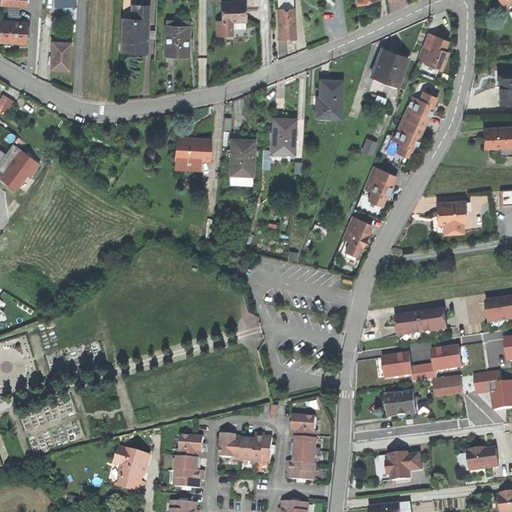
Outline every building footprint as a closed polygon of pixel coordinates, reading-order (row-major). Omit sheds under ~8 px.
[(54,0),(54,9),(75,9),(75,0),(54,0)] [(121,0),(121,19),(122,19),(133,19),(133,6),(133,0),(121,0)] [(277,0),(278,9),(293,9),(292,0),(277,0)] [(225,35),(232,35),(232,22),(235,22),(245,21),(245,19),(244,1),(221,2),(222,21),(216,22),(217,35),(225,35)] [(27,4),(2,2),(2,5),(9,5),(8,14),(19,14),(19,6),(27,7),(27,4)] [(133,19),(122,19),(122,51),(136,51),(146,52),(148,6),(133,6),(133,19)] [(293,9),(278,9),(277,9),(278,39),(287,39),(296,38),(294,9),(293,9)] [(25,43),(26,22),(19,21),(8,21),(0,20),(0,24),(0,41),(12,43),(25,43)] [(189,27),(165,27),(165,55),(175,56),(188,55),(188,49),(188,38),(189,27)] [(428,33),(422,47),(430,50),(435,36),(428,33)] [(424,64),(442,71),(448,55),(449,53),(445,51),(449,42),(435,36),(430,50),(422,47),(417,60),(425,62),(424,64)] [(51,69),(69,70),(71,43),(53,42),(52,55),(51,69)] [(397,86),(408,59),(396,55),(382,49),(371,76),(397,86)] [(500,104),(511,103),(511,69),(497,70),(497,76),(498,83),(499,83),(500,104)] [(317,117),(340,118),(342,81),(331,81),(320,80),(320,99),(317,99),(317,117)] [(413,97),(403,119),(423,128),(427,120),(429,120),(433,110),(431,109),(432,108),(436,98),(423,92),(419,100),(413,97)] [(14,102),(3,95),(0,99),(0,108),(7,113),(14,102)] [(223,131),(231,132),(232,118),(224,118),(223,131)] [(287,119),(273,119),(273,132),(275,132),(274,153),(294,154),(296,120),(287,119)] [(415,148),(416,146),(417,147),(421,137),(420,136),(423,128),(403,119),(393,141),(400,144),(396,152),(410,158),(415,148)] [(511,146),(511,127),(484,129),(484,133),(485,148),(499,147),(511,146)] [(209,161),(210,140),(192,139),(192,140),(189,140),(176,139),(175,169),(186,170),(187,159),(198,160),(209,161)] [(230,174),(252,175),(254,140),(244,140),(232,139),(231,150),(230,174)] [(377,143),(367,139),(362,151),(372,155),(377,143)] [(0,171),(3,174),(20,150),(12,144),(5,154),(0,160),(0,171)] [(511,146),(499,147),(500,156),(502,157),(511,156),(511,146)] [(39,164),(20,150),(3,174),(1,176),(0,177),(0,178),(16,190),(27,175),(29,177),(39,164)] [(197,170),(198,160),(187,159),(186,170),(197,170)] [(368,200),(382,206),(386,196),(387,194),(388,195),(396,176),(373,167),(364,188),(372,192),(368,200)] [(252,175),(230,174),(230,185),(252,186),(252,175)] [(511,205),(511,190),(501,191),(502,205),(511,205)] [(436,203),(437,214),(440,214),(440,224),(444,223),(448,223),(448,233),(462,232),(462,222),(465,222),(465,211),(464,201),(436,203)] [(345,252),(357,257),(362,245),(363,243),(364,244),(372,225),(352,217),(342,238),(350,242),(345,252)] [(312,231),(324,235),(327,229),(315,225),(312,231)] [(511,297),(502,300),(487,302),(490,323),(511,319),(511,297)] [(397,317),(399,336),(449,329),(446,309),(434,311),(411,314),(397,317)] [(460,347),(432,351),(434,365),(435,370),(462,367),(460,347)] [(385,378),(413,374),(412,368),(410,354),(396,356),(383,358),(385,378)] [(501,369),(500,359),(488,361),(489,370),(501,369)] [(436,380),(435,370),(434,365),(412,368),(413,374),(414,383),(434,380),(436,380)] [(486,394),(493,393),(491,384),(502,383),(500,371),(474,375),(477,395),(486,394)] [(436,380),(434,380),(436,395),(463,391),(461,376),(436,380)] [(511,381),(502,383),(491,384),(493,393),(495,410),(511,407),(511,381)] [(417,412),(414,391),(386,395),(387,404),(389,416),(417,412)] [(293,437),(296,438),(317,439),(318,431),(315,431),(316,417),(293,415),(292,424),(292,430),(294,430),(293,437)] [(220,457),(234,458),(234,460),(271,463),(272,448),(273,438),(265,438),(265,434),(255,433),(255,438),(252,437),(236,436),(236,435),(230,434),(222,434),(220,457)] [(186,487),(199,488),(200,480),(204,480),(205,471),(200,470),(200,467),(201,451),(202,452),(203,446),(203,437),(181,436),(180,450),(178,449),(175,486),(186,487)] [(314,480),(317,439),(296,438),(296,441),(295,442),(293,444),(292,455),(294,457),(294,459),(294,462),(287,461),(286,471),(290,471),(289,478),(299,479),(314,480)] [(116,486),(142,493),(144,482),(142,482),(139,481),(141,474),(144,475),(146,469),(150,455),(127,448),(127,450),(119,447),(115,463),(122,465),(116,486)] [(471,452),(468,453),(470,469),(470,470),(499,466),(496,449),(487,450),(485,450),(485,448),(470,450),(471,452)] [(410,470),(408,454),(408,453),(389,455),(390,461),(386,461),(388,474),(391,474),(392,481),(395,480),(402,480),(411,479),(410,470)] [(408,454),(410,470),(424,468),(422,453),(408,454)] [(470,469),(468,453),(458,454),(460,471),(470,469)] [(383,482),(392,481),(391,474),(388,474),(386,461),(390,461),(389,455),(380,456),(380,463),(377,463),(378,475),(382,474),(383,482)] [(511,511),(511,491),(510,492),(501,493),(502,496),(499,497),(501,511),(511,511)] [(199,511),(200,511),(196,510),(196,503),(185,502),(172,501),(171,511),(199,511)] [(307,511),(308,503),(294,502),(283,501),(283,509),(279,509),(278,511),(307,511)]
